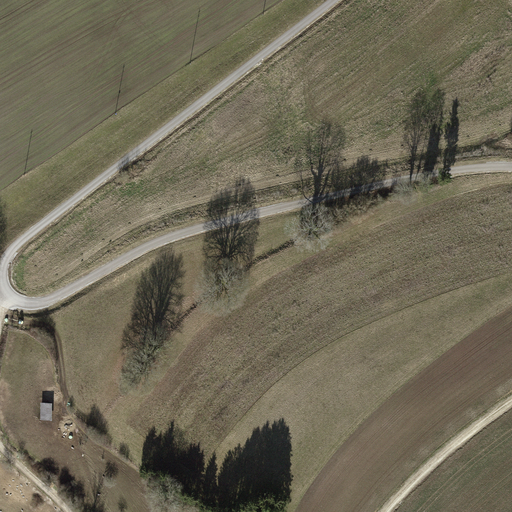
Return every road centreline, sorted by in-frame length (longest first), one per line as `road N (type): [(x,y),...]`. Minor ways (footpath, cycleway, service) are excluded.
road 1 (unclassified): [(332,0),(18,243),(3,267),(7,294),(26,302),(53,298),(175,234),(449,170),(511,166)]
road 2 (track): [(511,400),(387,511)]
